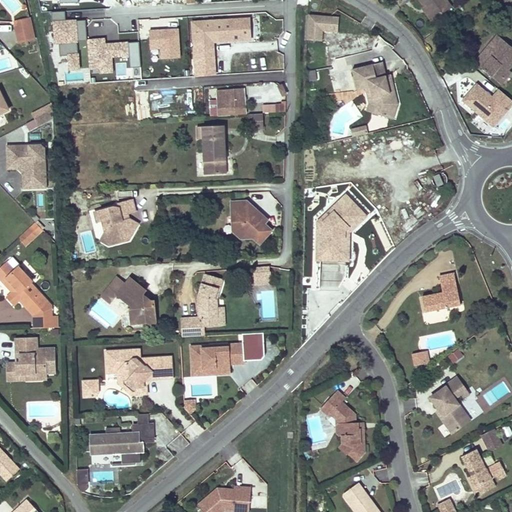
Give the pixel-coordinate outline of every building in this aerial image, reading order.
[(416,0),(422,7),(432,21),(450,7),(444,0),(416,0)] [(420,9),(430,23),(432,21),(422,7),(420,9)] [(339,12),(309,9),(307,35),(322,36),(323,26),(338,27),(339,12)] [(86,21),(66,22),(65,11),(52,13),(52,21),(54,21),(55,34),(57,34),(57,43),(59,43),(60,57),(69,56),(70,70),(79,69),(77,42),(87,41),(86,21)] [(29,14),(13,18),(18,38),(34,35),(29,14)] [(250,19),(193,23),(194,43),(252,39),(250,19)] [(179,30),(149,32),(151,50),(162,49),(162,60),(181,58),(179,30)] [(511,64),(511,47),(497,35),(487,47),(495,54),(482,69),(500,85),(511,72),(508,69),(511,64)] [(105,39),(87,41),(89,70),(100,69),(101,74),(113,72),(112,57),(130,56),(131,69),(141,67),(139,42),(105,45),(105,39)] [(218,58),(197,59),(199,76),(219,75),(218,58)] [(394,103),(387,76),(377,79),(373,63),(352,68),(357,89),(370,85),(374,102),(372,110),(389,116),(394,103)] [(399,103),(392,74),(387,76),(394,103),(389,116),(394,118),(399,103)] [(179,87),(179,78),(154,79),(154,89),(179,87)] [(491,95),(476,83),(463,100),(494,128),(511,105),(511,99),(497,88),(491,95)] [(244,89),(218,91),(218,97),(224,97),(225,108),(245,107),(244,89)] [(0,116),(10,112),(0,92),(0,91),(0,116)] [(284,105),(263,105),(263,114),(284,113),(284,105)] [(511,107),(496,129),(503,134),(511,123),(511,107)] [(263,114),(249,114),(249,128),(264,128),(263,114)] [(354,127),(356,135),(366,133),(364,124),(354,127)] [(224,126),(197,128),(198,140),(203,139),(205,175),(227,174),(224,126)] [(43,145),(8,147),(9,168),(22,167),(27,171),(27,179),(34,178),(35,190),(49,189),(47,149),(43,145)] [(339,161),(340,168),(356,167),(355,159),(339,161)] [(22,167),(9,168),(9,171),(21,170),(24,173),(25,190),(35,190),(34,178),(27,179),(27,171),(22,167)] [(437,187),(444,185),(439,174),(433,177),(437,187)] [(364,211),(345,192),(325,211),(328,214),(322,220),(322,258),(338,259),(338,248),(345,248),(345,229),(364,211)] [(112,204),(94,209),(96,219),(102,217),(104,228),(108,227),(110,234),(119,239),(127,237),(132,230),(128,216),(124,216),(123,212),(127,211),(135,209),(132,197),(116,201),(117,205),(113,206),(112,204)] [(261,222),(267,216),(247,199),(232,199),(233,229),(243,237),(256,236),(263,243),(274,229),(267,222),(264,225),(261,222)] [(137,221),(128,216),(132,230),(137,221)] [(264,225),(267,222),(270,219),(267,216),(261,222),(264,225)] [(35,222),(18,239),(24,246),(42,229),(35,222)] [(108,227),(104,228),(99,236),(108,242),(119,239),(110,234),(108,227)] [(321,261),(303,260),(302,287),(320,287),(321,261)] [(15,271),(7,263),(0,270),(0,278),(3,283),(7,279),(17,289),(13,293),(10,296),(17,303),(20,301),(34,316),(49,303),(32,284),(33,283),(19,267),(15,271)] [(274,267),(258,268),(259,274),(268,277),(274,277),(274,267)] [(444,292),(423,297),(427,313),(462,305),(454,273),(440,276),(444,292)] [(182,336),(204,335),(203,325),(215,324),(214,316),(217,315),(216,307),(216,297),(221,279),(203,274),(198,293),(199,316),(181,317),(182,328),(182,336)] [(275,284),(274,277),(268,277),(259,274),(260,285),(275,284)] [(112,276),(95,296),(103,304),(111,295),(126,307),(123,311),(128,323),(140,322),(140,324),(152,323),(150,301),(142,302),(135,297),(140,291),(125,278),(120,284),(112,276)] [(7,279),(3,283),(13,293),(17,289),(7,279)] [(17,303),(10,296),(7,298),(15,306),(17,303)] [(34,349),(33,338),(15,339),(16,355),(19,355),(20,363),(16,363),(14,363),(14,375),(35,374),(35,380),(46,379),(46,373),(55,373),(54,348),(37,349),(34,349)] [(211,345),(193,346),(194,368),(218,367),(218,373),(232,373),(231,363),(231,361),(236,361),(237,363),(246,362),(245,343),(230,344),(230,346),(212,347),(211,345)] [(453,362),(464,355),(459,347),(448,354),(453,362)] [(108,350),(109,371),(120,371),(121,379),(121,380),(123,380),(130,379),(138,385),(138,393),(149,392),(149,383),(146,380),(150,375),(153,377),(174,376),(173,356),(142,357),(138,357),(138,348),(108,350)] [(430,350),(425,351),(428,363),(433,362),(430,350)] [(425,351),(415,354),(418,366),(428,363),(425,351)] [(14,375),(14,363),(7,363),(8,381),(35,380),(35,374),(14,375)] [(218,367),(194,368),(195,376),(218,375),(218,373),(218,367)] [(120,371),(109,371),(110,379),(121,379),(120,371)] [(355,374),(341,387),(348,395),(362,382),(355,374)] [(130,379),(123,380),(123,384),(134,393),(138,393),(138,385),(130,379)] [(440,420),(452,436),(465,426),(453,410),(458,407),(454,401),(460,396),(466,392),(457,379),(444,388),(445,389),(430,400),(438,412),(443,418),(440,420)] [(92,380),(85,380),(86,396),(93,395),(92,380)] [(337,392),(320,410),(328,418),(331,414),(335,418),(340,418),(345,423),(345,425),(339,425),(337,429),(337,434),(339,437),(343,437),(342,446),(338,450),(345,457),(348,457),(356,464),(365,455),(364,439),(360,439),(360,431),(359,431),(359,425),(356,425),(356,417),(341,404),(345,400),(337,392)] [(469,396),(466,392),(460,396),(463,400),(469,396)] [(28,402),(28,421),(43,421),(44,426),(62,425),(61,401),(28,402)] [(453,410),(465,426),(470,423),(458,407),(453,410)] [(150,412),(139,412),(140,423),(151,422),(150,412)] [(135,423),(135,431),(140,430),(141,441),(144,441),(156,440),(155,422),(151,422),(140,423),(135,423)] [(506,436),(511,433),(511,431),(509,424),(503,426),(506,436)] [(108,432),(92,433),(93,452),(123,451),(124,461),(142,460),(141,450),(145,450),(144,441),(141,441),(140,430),(135,431),(122,431),(122,425),(108,426),(108,432)] [(498,444),(492,431),(480,437),(486,450),(498,444)] [(498,444),(486,450),(488,453),(500,447),(498,444)] [(0,474),(1,473),(9,481),(21,469),(0,447),(0,474)] [(467,479),(472,489),(480,486),(484,493),(494,488),(492,484),(499,480),(501,484),(510,480),(503,465),(487,473),(485,470),(475,451),(460,458),(469,478),(467,479)] [(77,490),(88,490),(88,468),(77,468),(77,490)] [(199,502),(207,511),(220,511),(226,506),(250,510),(254,485),(238,483),(237,486),(219,483),(199,502)] [(377,511),(359,486),(343,497),(354,511),(377,511)] [(476,497),(484,493),(480,486),(472,489),(476,497)] [(438,505),(441,511),(451,506),(448,500),(438,505)] [(38,511),(30,502),(19,511),(38,511)]
